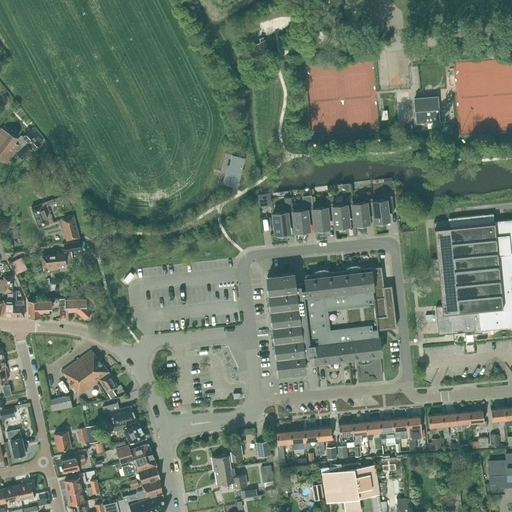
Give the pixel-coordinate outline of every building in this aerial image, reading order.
[(263,36),(258,38),(260,42),(251,45),(254,53),(267,48),(263,36)] [(439,121),(438,105),(437,96),(414,98),(414,104),(416,123),(439,121)] [(0,158),(7,162),(19,146),(20,145),(22,147),(17,151),(23,158),(32,151),(30,148),(32,146),(35,149),(41,143),(43,141),(36,134),(35,136),(29,130),(22,137),(21,135),(16,139),(17,139),(6,131),(2,128),(1,128),(0,129),(0,158)] [(224,170),(222,177),(226,178),(224,183),(236,186),(244,158),(232,155),(228,171),(224,170)] [(260,204),(270,203),(268,192),(259,193),(260,204)] [(385,196),(385,199),(372,201),(371,201),(373,213),(374,221),(385,219),(384,211),(394,210),(392,195),(385,196)] [(372,201),(372,198),(365,198),(365,202),(352,203),(353,215),(354,223),(365,222),(364,214),(373,213),(371,201),(372,201)] [(47,204),(48,204),(49,205),(54,203),(53,199),(31,207),(39,227),(53,222),(47,204)] [(333,217),(334,226),(346,224),(345,216),(353,215),(352,203),(352,200),(345,201),(345,204),(333,205),(332,206),(333,217)] [(333,217),(332,206),(333,205),(332,202),(325,203),(325,206),(313,208),(312,208),(313,220),(314,228),(326,227),(325,218),(333,217)] [(292,210),(294,222),(295,230),(306,229),(305,221),(313,220),(312,208),(313,208),(312,205),(305,206),(306,209),(293,210),(292,210)] [(274,227),(275,233),(286,231),(285,223),(294,222),(292,210),(293,210),(293,207),(285,208),(286,211),(272,213),(273,219),(270,219),(271,217),(270,217),(270,218),(269,220),(269,221),(269,223),(270,224),(270,225),(270,226),(270,227),(271,228),(271,229),(272,229),(272,228),(271,227),(274,227)] [(493,213),(449,218),(449,221),(434,222),(437,258),(431,258),(432,274),(439,274),(442,305),(436,306),(438,334),(445,333),(445,331),(452,331),(453,332),(461,332),(461,331),(473,330),(474,333),(482,332),(481,330),(511,326),(511,288),(510,276),(511,275),(511,218),(494,221),(493,213)] [(59,219),(65,235),(67,241),(79,237),(72,215),(59,219)] [(80,240),(64,243),(65,251),(62,251),(62,253),(42,256),(43,270),(46,269),(46,271),(49,270),(48,269),(60,267),(59,264),(73,262),(71,250),(81,248),(80,240)] [(16,273),(27,268),(21,256),(10,262),(16,273)] [(267,276),(278,372),(304,369),(303,358),(315,357),(315,364),(325,363),(325,366),(327,367),(329,367),(331,367),(334,367),(336,366),(338,365),(340,364),(339,361),(357,359),(357,362),(359,363),(362,363),(364,363),(365,363),(368,362),(370,362),(372,360),(371,358),(380,356),(377,329),(396,327),(395,314),(387,315),(381,266),(360,268),(360,265),(358,265),(357,264),(354,264),(352,264),(351,265),(349,265),(347,266),(345,267),(346,270),(329,272),(328,270),(328,269),(326,269),(324,269),(321,268),(320,269),(318,269),(316,270),(315,270),(314,271),(314,274),(305,275),(306,283),(294,284),(292,273),(267,276)] [(12,275),(3,276),(3,279),(0,278),(0,291),(10,291),(12,291),(12,290),(12,289),(12,275)] [(49,278),(43,279),(45,290),(57,289),(56,283),(50,284),(49,278)] [(23,300),(16,300),(16,298),(16,295),(18,295),(17,289),(12,290),(12,291),(12,316),(24,316),(23,300)] [(12,316),(12,291),(10,291),(10,292),(7,292),(7,300),(3,300),(2,302),(3,302),(2,305),(1,316),(12,316)] [(65,306),(68,306),(68,311),(76,310),(84,318),(92,310),(91,310),(86,305),(86,297),(65,298),(65,306)] [(48,312),(49,312),(49,308),(51,307),(51,298),(50,298),(50,299),(38,300),(38,299),(27,300),(28,317),(39,317),(39,316),(39,313),(48,312)] [(97,357),(92,349),(61,371),(78,395),(97,381),(96,379),(108,371),(98,356),(97,357)] [(99,379),(107,392),(108,392),(111,398),(117,395),(113,389),(118,386),(109,372),(99,379)] [(50,399),(52,410),(73,405),(70,395),(50,399)] [(119,408),(109,411),(113,426),(114,430),(116,429),(126,426),(126,425),(125,423),(137,420),(131,405),(119,408)] [(505,407),(491,409),(492,420),(492,427),(497,426),(497,420),(506,419),(505,407)] [(8,408),(0,409),(0,415),(1,419),(10,416),(8,408)] [(475,428),(474,421),(483,421),(482,409),(468,411),(469,422),(470,429),(475,428)] [(456,430),(458,430),(458,435),(462,435),(462,430),(461,423),(469,422),(468,411),(454,412),(456,423),(456,430)] [(443,437),(449,437),(447,424),(456,423),(454,412),(441,413),(442,425),(443,432),(443,437)] [(429,426),(430,433),(434,432),(434,426),(442,425),(441,413),(427,415),(428,426),(429,426)] [(424,428),(421,428),(419,416),(406,417),(408,437),(409,450),(416,450),(414,436),(425,435),(424,428)] [(399,436),(401,438),(408,437),(406,417),(392,418),(394,436),(399,436)] [(392,418),(379,420),(380,431),(381,442),(386,442),(386,444),(395,443),(392,418)] [(126,426),(116,429),(117,434),(124,431),(130,443),(146,437),(137,420),(126,425),(126,426)] [(372,438),(371,432),(380,431),(379,420),(366,421),(367,433),(367,439),(372,438)] [(361,439),(361,433),(367,433),(366,421),(352,422),(353,434),(355,455),(361,455),(360,445),(361,444),(361,439)] [(340,435),(341,442),(345,441),(345,435),(353,434),(352,422),(338,424),(339,435),(340,435)] [(85,426),(77,428),(80,442),(88,440),(85,426)] [(319,454),(325,453),(323,439),(332,438),(331,426),(317,428),(318,439),(319,454)] [(90,442),(100,440),(98,433),(94,434),(93,427),(87,428),(90,442)] [(8,440),(10,439),(14,456),(25,453),(21,437),(19,428),(6,431),(8,440)] [(310,440),(318,439),(317,428),(303,429),(305,447),(310,446),(310,440)] [(292,448),(297,448),(305,447),(303,429),(290,430),(291,442),(292,448)] [(54,433),(57,449),(71,446),(67,430),(54,433)] [(280,463),(285,462),(283,442),(291,442),(290,430),(276,432),(277,443),(278,443),(278,450),(280,463)] [(491,446),(499,445),(498,433),(489,433),(491,446)] [(472,441),(472,447),(488,446),(488,437),(477,438),(477,440),(472,441)] [(430,443),(428,443),(428,450),(441,449),(440,438),(434,438),(431,438),(431,442),(430,443)] [(256,442),(258,456),(267,454),(270,454),(269,440),(256,442)] [(101,441),(94,443),(96,453),(103,451),(101,441)] [(457,442),(449,443),(450,451),(458,450),(457,442)] [(121,461),(131,457),(131,458),(151,452),(148,443),(129,450),(128,445),(116,449),(120,461),(121,461)] [(227,454),(212,457),(214,470),(215,470),(225,468),(233,467),(232,460),(242,458),(240,445),(230,447),(231,455),(228,455),(227,454)] [(338,446),(338,457),(348,456),(347,445),(338,446)] [(327,448),(327,458),(336,458),(335,447),(327,448)] [(131,458),(131,457),(121,461),(120,461),(120,462),(122,468),(124,474),(136,471),(138,470),(144,468),(156,464),(151,452),(131,458)] [(511,453),(506,454),(506,460),(488,460),(489,483),(507,482),(507,483),(508,484),(511,483),(511,453)] [(85,459),(84,454),(76,456),(76,455),(60,459),(62,472),(79,468),(78,464),(78,461),(85,459)] [(329,471),(322,472),(327,501),(344,499),(345,511),(360,511),(358,496),(379,493),(377,483),(374,465),(361,467),(360,462),(329,466),(329,471)] [(142,483),(160,477),(156,464),(144,468),(138,470),(142,483)] [(270,464),(260,466),(263,481),(272,479),(270,464)] [(232,480),(233,487),(247,485),(245,474),(234,475),(233,467),(225,468),(215,470),(217,482),(232,480)] [(67,492),(82,489),(79,476),(64,480),(67,492)] [(160,478),(141,484),(143,489),(135,491),(136,493),(128,495),(130,501),(141,497),(162,491),(160,478)] [(90,480),(93,493),(100,491),(97,479),(90,480)] [(128,481),(130,487),(137,484),(135,479),(128,481)] [(273,479),(263,481),(264,489),(274,487),(273,479)] [(28,497),(28,499),(34,497),(31,482),(16,485),(19,499),(28,497)] [(321,483),(312,484),(314,499),(323,497),(321,483)] [(441,500),(460,497),(458,483),(438,486),(441,500)] [(16,485),(2,488),(5,502),(7,501),(19,499),(16,485)] [(67,492),(70,504),(84,500),(82,489),(67,492)] [(162,491),(130,501),(130,503),(128,504),(127,500),(124,501),(123,499),(102,503),(104,511),(155,511),(155,510),(164,507),(162,491)] [(407,511),(406,497),(396,498),(397,506),(396,506),(396,511),(407,511)] [(70,504),(71,511),(86,511),(84,500),(70,504)]
